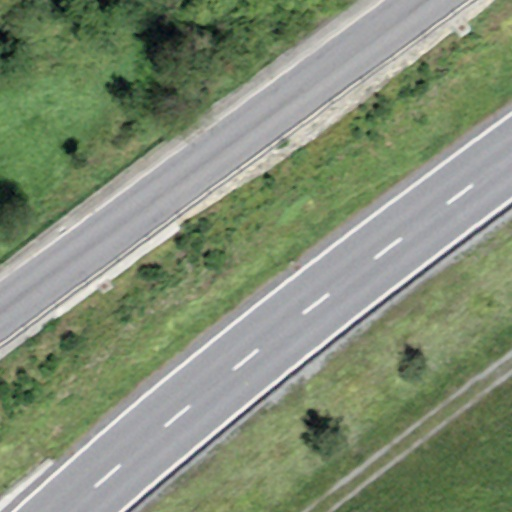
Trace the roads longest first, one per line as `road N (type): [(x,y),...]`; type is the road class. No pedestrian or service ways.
road 1 (primary): [(511,151),(133,439),(55,511)]
road 2 (unclassified): [(0,304),(120,206),(420,0)]
road 3 (track): [(312,511),(511,361)]
